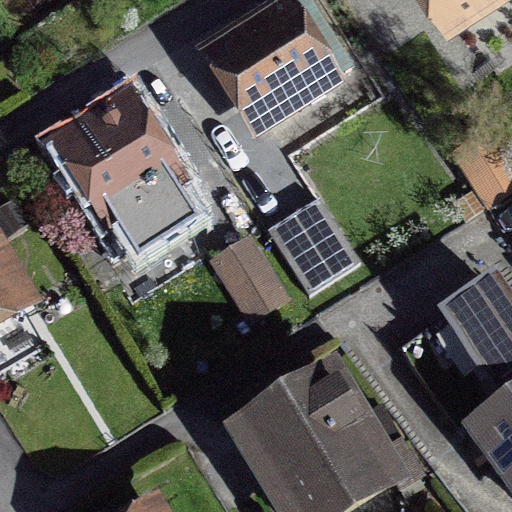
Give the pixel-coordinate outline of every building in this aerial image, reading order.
[(306,0),(305,0),(215,58),(260,128),(351,69),(306,0)] [(511,0),(440,0),(448,11),(453,7),(467,29),(511,0)] [(128,113),(67,152),(139,263),(191,230),(199,225),(128,113)] [(319,205),(268,238),(308,301),(360,268),(319,205)] [(249,241),(213,264),(251,325),(287,302),(249,241)] [(0,265),(0,313),(21,301),(0,265)] [(511,309),(494,285),(446,320),(510,408),(486,425),(485,424),(482,427),(485,431),(486,430),(506,457),(494,465),(511,489),(511,309)] [(379,458),(334,386),(246,440),(273,483),(290,511),(342,511),(350,507),(350,499),(388,475),(400,494),(426,478),(404,443),(379,458)]
